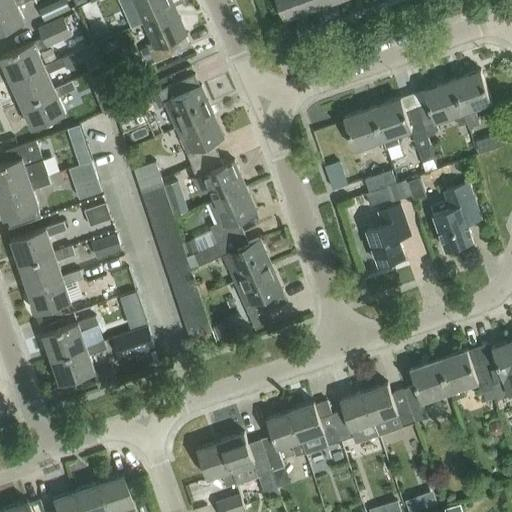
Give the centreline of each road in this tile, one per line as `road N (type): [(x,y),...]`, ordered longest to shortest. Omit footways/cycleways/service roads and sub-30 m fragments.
road 1 (residential): [(262,102),(511,17)]
road 2 (residential): [(349,348),(262,102)]
road 3 (residential): [(143,423),(349,348)]
road 4 (residential): [(349,348),(489,300),(511,267)]
road 5 (residential): [(49,443),(38,435),(0,323)]
